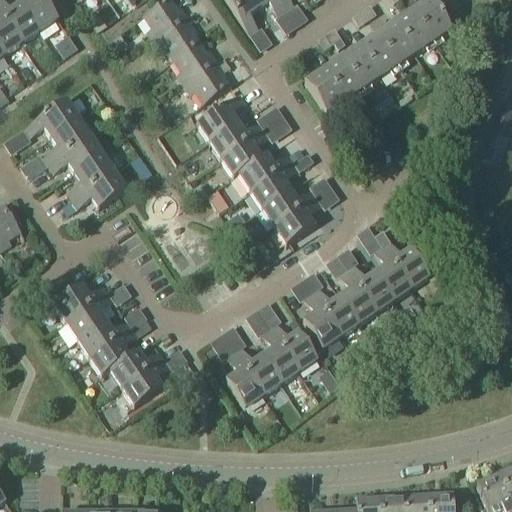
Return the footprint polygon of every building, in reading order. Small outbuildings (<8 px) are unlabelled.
[(18,10),(37,39),(55,27),(37,0),(24,0),(27,4),(18,10)] [(246,22),(255,16),(244,0),(217,0),(246,42),(255,36),(246,22)] [(270,0),(244,0),(255,16),(265,9),(274,23),(282,17),(270,0)] [(270,0),(282,17),(289,12),(281,0),(270,0)] [(385,0),(392,9),(406,0),(385,0)] [(37,39),(18,10),(8,17),(0,5),(0,21),(20,51),(37,39)] [(150,49),(185,26),(178,16),(176,18),(167,5),(140,24),(148,36),(144,39),(150,49)] [(319,77),(302,89),(323,121),(333,114),(343,107),(353,101),(368,90),(388,77),(403,67),(423,54),(439,43),(448,37),(435,16),(427,5),(319,77)] [(357,33),(374,21),(368,11),(350,23),(357,33)] [(0,59),(2,63),(20,51),(0,21),(0,59)] [(169,68),(197,50),(189,37),(191,36),(185,26),(150,49),(157,59),(161,56),(169,68)] [(322,57),(339,45),(332,35),(315,47),(322,57)] [(180,93),(214,70),(207,60),(205,62),(197,50),(169,68),(177,80),(173,83),(180,93)] [(213,65),(234,91),(250,79),(229,53),(213,65)] [(214,70),(180,93),(187,103),(191,100),(199,113),(227,94),(218,81),(220,80),(214,70)] [(206,149),(235,130),(229,121),(242,112),(236,103),(194,131),(206,149)] [(47,145),(76,126),(63,108),(21,136),(27,145),(41,136),(47,145)] [(46,172),(88,144),(76,126),(47,145),(54,155),(40,164),(46,172)] [(218,167),(260,139),(255,131),(242,140),(235,130),(206,149),(218,167)] [(259,166),(259,165),(253,156),(266,147),(260,139),(218,167),(230,186),(236,183),(235,181),(259,166)] [(507,146),(488,141),(484,153),(503,159),(507,146)] [(72,181),(100,162),(88,144),(46,172),(51,181),(65,171),(72,181)] [(246,199),(305,161),(289,171),(285,164),(271,173),(264,162),(259,165),(259,166),(235,181),(236,183),(246,199)] [(258,217),(288,198),(281,187),(295,178),(296,178),(310,169),(305,161),(246,199),(258,217)] [(70,208),(112,180),(100,162),(72,181),(78,191),(65,200),(70,208)] [(112,180),(70,208),(75,215),(89,206),(97,217),(124,198),(112,180)] [(288,198),(258,217),(270,235),(313,207),(308,198),(294,207),(288,198)] [(313,207),(270,235),(282,253),(311,234),(304,223),(318,214),(313,207)] [(0,256),(8,252),(5,248),(19,240),(1,212),(0,212),(0,256)] [(378,239),(370,244),(378,256),(380,254),(408,297),(427,284),(407,255),(395,264),(386,250),(378,239)] [(247,242),(237,248),(252,273),(262,267),(247,242)] [(381,272),(371,279),(391,308),(408,297),(380,254),(378,256),(372,260),(381,272)] [(391,308),(371,279),(361,286),(352,273),(345,278),(373,320),(391,308)] [(355,332),(373,320),(345,278),(337,283),(346,296),(336,303),(355,332)] [(63,330),(105,302),(100,294),(87,303),(80,292),(51,312),(63,330)] [(355,332),(336,303),(326,310),(317,297),(309,302),(338,344),(355,332)] [(75,348),(104,329),(98,319),(111,311),(105,302),(63,330),(75,348)] [(310,321),(300,328),(304,333),(320,357),(321,356),(338,344),(309,302),(301,308),(310,321)] [(128,334),(143,323),(133,308),(117,319),(128,334)] [(87,366),(129,338),(124,330),(111,339),(104,329),(75,348),(87,366)] [(117,371),(128,364),(122,355),(150,335),(146,329),(131,339),(129,338),(87,366),(100,384),(107,379),(118,372),(117,371)] [(267,337),(296,379),(314,367),(294,338),(284,345),(275,331),(267,337)] [(278,391),(296,379),(267,337),(259,342),(269,356),(259,362),(278,391)] [(278,391),(259,362),(249,369),(240,355),(232,361),(261,403),(278,391)] [(119,396),(162,368),(156,360),(142,369),(135,358),(128,364),(117,371),(118,372),(107,379),(119,396)] [(243,415),(261,403),(232,361),(224,366),(234,379),(223,386),(243,415)] [(162,368),(119,396),(131,415),(160,395),(153,385),(167,375),(162,368)] [(108,397),(92,407),(101,420),(116,410),(108,397)] [(511,511),(511,475),(495,482),(509,511),(511,511)] [(509,511),(495,482),(474,492),(482,511),(509,511)] [(426,504),(426,511),(450,511),(450,502),(426,504)]
